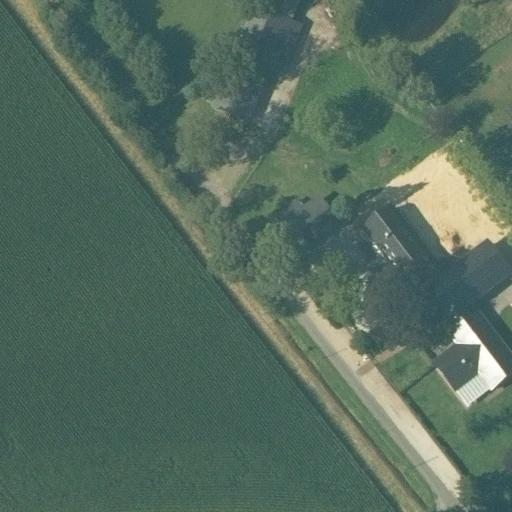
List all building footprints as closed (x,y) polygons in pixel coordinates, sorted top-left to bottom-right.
[(288,20),(257,7),(211,121),(226,128),(231,115),(247,121),(288,20)] [(307,219),(297,206),(278,221),(302,253),(337,226),(322,207),(307,219)] [(405,228),(392,212),(362,235),(396,281),(404,275),(422,298),(444,282),(442,280),(443,278),(422,250),(405,228)] [(489,248),(448,280),(469,308),(470,308),(511,277),(489,248)] [(469,308),(448,280),(444,282),(422,298),(421,299),(440,324),(442,327),(447,333),(451,338),(459,349),(434,368),(455,394),(479,376),(492,394),(511,378),(511,361),(487,329),(486,330),(470,308),(469,308)]
